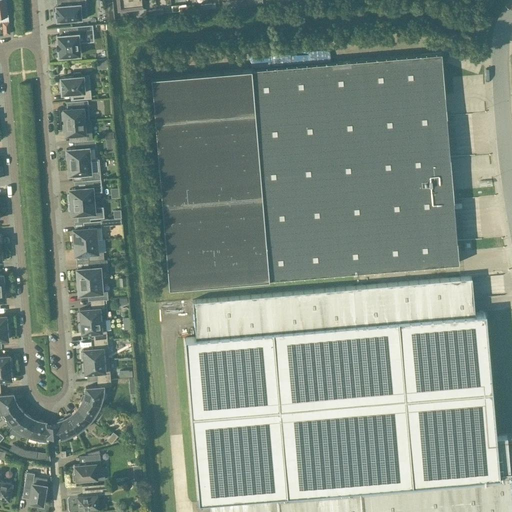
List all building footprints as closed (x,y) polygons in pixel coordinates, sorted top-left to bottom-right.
[(66,0),(67,3),(54,4),(55,9),(54,9),(54,17),(55,17),(56,21),(60,21),(60,22),(72,21),(72,20),(82,19),(81,2),(86,2),(85,0),(66,0)] [(106,0),(108,22),(115,22),(112,0),(106,0)] [(78,36),(93,34),(92,24),(70,26),(71,33),(57,35),(57,42),(56,42),(57,49),(58,49),(58,56),(80,55),(78,36)] [(441,52),(251,68),(151,77),(168,287),(458,262),(441,52)] [(73,75),(60,77),(61,83),(59,83),(60,91),(61,90),(62,93),(75,91),(76,98),(91,97),(89,82),(84,83),(83,74),(81,75),(80,72),(73,72),(73,75)] [(64,119),(64,122),(84,120),(83,112),(88,112),(87,100),(75,101),(76,108),(63,109),(63,112),(61,112),(62,120),(64,119)] [(85,128),(84,120),(64,122),(64,124),(62,124),(63,132),(65,132),(65,135),(78,134),(78,141),(91,140),(90,128),(85,128)] [(91,140),(78,141),(79,148),(66,149),(67,162),(91,160),(91,159),(90,159),(89,148),(96,147),(95,139),(91,140)] [(82,180),(86,180),(100,179),(100,171),(92,172),(91,160),(67,162),(68,174),(81,173),(82,180)] [(101,191),(100,179),(86,180),(87,187),(70,189),(70,193),(67,194),(68,201),(71,200),(71,201),(93,200),(92,192),(101,191)] [(94,207),(93,200),(71,201),(71,202),(68,203),(69,210),(71,209),(72,214),(89,213),(90,218),(103,217),(102,207),(94,207)] [(71,235),(72,241),(96,239),(96,227),(101,227),(101,220),(83,222),(83,226),(82,228),(73,229),(73,235),(71,235)] [(104,259),(103,252),(97,252),(96,239),(72,241),(72,248),(74,248),(75,254),(88,253),(88,260),(104,259)] [(104,259),(88,260),(89,266),(75,267),(76,281),(109,278),(107,259),(104,259)] [(511,511),(511,500),(511,485),(511,484),(511,435),(496,437),(485,312),(474,313),(471,276),(192,300),(195,337),(185,338),(198,502),(209,501),(210,511),(511,511)] [(88,300),(91,300),(108,299),(107,290),(103,291),(102,279),(109,279),(109,278),(76,281),(77,295),(87,294),(88,300)] [(100,319),(107,318),(106,299),(108,299),(91,300),(92,308),(79,309),(80,312),(77,312),(78,319),(80,319),(80,321),(100,319)] [(0,327),(7,327),(7,325),(9,325),(8,318),(6,318),(6,315),(0,315),(0,327)] [(94,332),(94,340),(106,339),(106,331),(101,331),(100,319),(80,321),(81,323),(78,323),(79,330),(81,330),(81,333),(94,332)] [(0,327),(0,339),(8,339),(7,336),(10,336),(9,329),(7,329),(7,327),(0,327)] [(84,359),(84,361),(108,359),(106,339),(94,340),(95,348),(83,349),(83,352),(81,352),(81,359),(84,359)] [(0,368),(10,367),(10,365),(12,365),(12,358),(9,358),(9,355),(0,355),(0,368)] [(97,372),(98,380),(110,379),(108,359),(84,361),(84,362),(81,363),(82,370),(85,370),(85,373),(97,372)] [(0,380),(11,379),(11,376),(13,376),(13,368),(10,369),(10,367),(0,368),(0,380)] [(110,385),(110,379),(98,380),(98,386),(85,387),(85,389),(85,391),(85,392),(84,395),(83,397),(99,404),(100,402),(101,400),(101,397),(102,395),(102,392),(103,389),(103,387),(103,385),(110,385)] [(0,408),(1,410),(2,412),(17,403),(16,401),(14,398),(14,397),(13,395),(13,393),(0,394),(0,392),(0,408)] [(99,406),(99,404),(83,397),(82,400),(81,402),(80,403),(79,405),(78,406),(77,408),(90,419),(92,417),(93,415),(94,414),(96,411),(98,408),(99,406)] [(17,404),(17,403),(2,412),(3,413),(4,415),(5,417),(7,419),(9,421),(10,422),(11,424),(13,425),(25,412),(22,410),(20,408),(19,406),(17,404)] [(69,414),(68,416),(77,431),(79,429),(81,428),(84,425),(87,423),(88,421),(90,419),(77,408),(75,410),(72,412),(70,414),(69,414)] [(26,413),(25,412),(13,425),(16,428),(19,429),(21,431),(23,432),(26,433),(28,435),(34,418),(33,417),(29,415),(28,414),(26,413)] [(59,436),(59,437),(62,437),(64,436),(67,435),(69,434),(73,433),(77,431),(68,416),(65,417),(62,418),(59,419),(58,420),(58,423),(59,436)] [(46,424),(46,421),(44,420),(40,420),(38,419),(35,418),(34,418),(28,435),(31,436),(34,436),(38,437),(40,438),(43,438),(47,438),(47,436),(46,424)] [(53,423),(46,424),(47,436),(54,436),(59,436),(58,423),(53,423)] [(9,450),(23,456),(24,449),(12,443),(9,450)] [(37,451),(24,449),(23,456),(36,458),(37,451)] [(96,467),(101,466),(100,453),(88,454),(87,454),(87,463),(74,464),(75,473),(74,475),(74,479),(76,481),(81,481),(82,479),(97,478),(96,467)] [(33,505),(37,506),(39,504),(43,505),(46,485),(33,483),(34,473),(26,471),(24,486),(31,488),(29,502),(32,503),(33,505)] [(9,500),(12,483),(0,480),(1,474),(0,473),(0,497),(1,498),(0,499),(7,501),(7,499),(9,500)] [(78,509),(98,507),(105,507),(104,493),(111,493),(110,483),(92,485),(93,492),(86,492),(84,495),(77,495),(78,509)]
